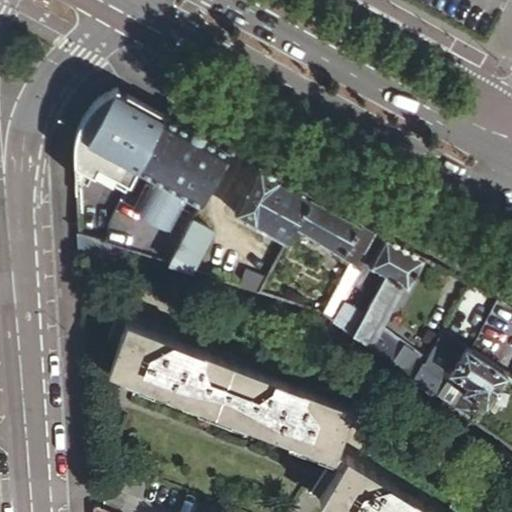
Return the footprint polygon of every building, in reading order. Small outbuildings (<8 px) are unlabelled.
[(74,141),(75,157),(95,167),(127,184),(137,166),(149,141),(150,139),(163,111),(131,94),(128,100),(117,94),(120,88),(119,88),(114,89),(110,91),(102,95),(98,99),(94,102),(91,105),(86,112),(82,118),(79,122),(75,131),(75,137),(74,139),(74,141)] [(201,201),(231,149),(183,122),(163,111),(150,139),(149,141),(137,166),(150,173),(187,193),(201,201)] [(75,157),(75,173),(88,180),(95,167),(75,157)] [(285,240),(294,225),(311,194),(261,166),(259,165),(234,211),(285,240)] [(150,173),(134,202),(171,222),(187,193),(150,173)] [(348,288),(351,283),(361,265),(355,262),(373,228),(340,210),(311,194),(294,225),(351,260),(340,279),(338,278),(322,307),(332,313),(334,314),(344,296),(348,288)] [(213,228),(193,216),(168,260),(191,268),(213,228)] [(356,284),(384,234),(373,228),(355,262),(361,265),(351,283),(355,286),(356,284)] [(77,234),(78,255),(101,264),(107,246),(77,234)] [(407,285),(423,256),(384,234),(356,284),(372,293),(384,272),(404,283),(407,285)] [(259,288),(266,275),(245,268),(240,283),(259,288)] [(414,374),(421,362),(425,355),(381,324),(404,283),(384,272),(372,293),(363,308),(352,328),(414,374)] [(344,296),(334,314),(352,328),(363,308),(344,296)] [(439,511),(337,449),(353,407),(126,320),(107,368),(334,455),(324,472),(332,477),(318,499),(340,511),(439,511)] [(465,345),(441,329),(425,355),(421,362),(461,390),(466,383),(448,370),(465,345)] [(476,418),(507,373),(471,348),(465,345),(448,370),(466,383),(461,390),(421,362),(414,374),(476,418)]
